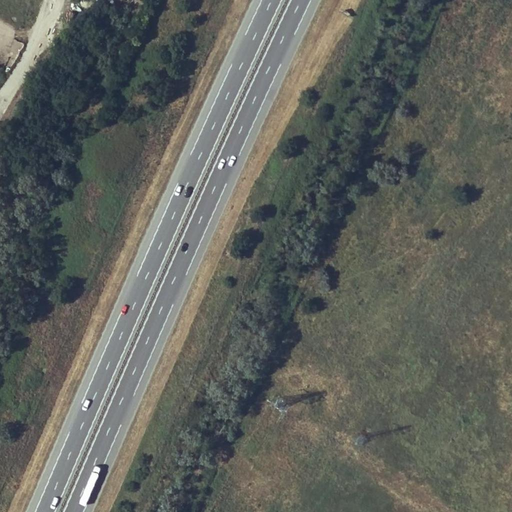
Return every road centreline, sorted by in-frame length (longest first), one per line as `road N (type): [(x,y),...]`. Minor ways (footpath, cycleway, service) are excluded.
road 1 (motorway): [(73,511),(300,0)]
road 2 (motorway): [(271,0),(44,511)]
